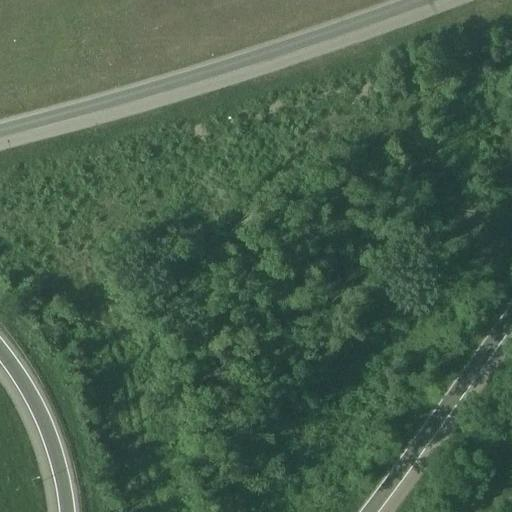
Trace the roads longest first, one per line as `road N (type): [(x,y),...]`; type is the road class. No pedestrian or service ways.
road 1 (motorway): [(0,131),(141,94),(420,0)]
road 2 (motorway): [(369,511),(511,314)]
road 3 (motorway): [(0,346),(45,419),(69,511)]
